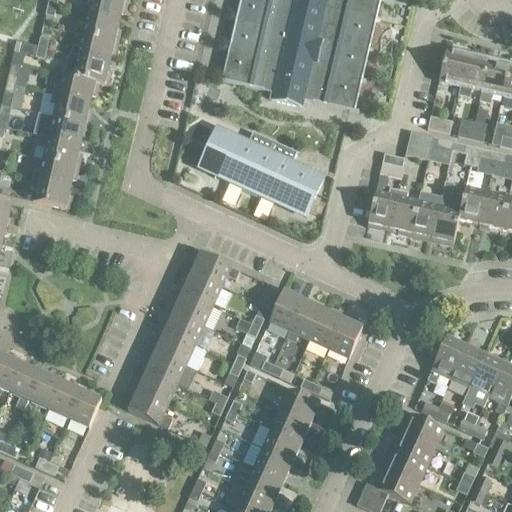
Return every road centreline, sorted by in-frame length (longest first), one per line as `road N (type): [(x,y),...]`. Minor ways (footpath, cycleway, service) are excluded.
road 1 (residential): [(327,272),(352,163),(395,131),(418,29),(462,0)]
road 2 (residential): [(64,511),(174,255)]
road 3 (residential): [(195,212),(137,185),(178,0)]
road 4 (residential): [(410,315),(322,511)]
road 5 (residential): [(174,255),(23,220)]
road 6 (residential): [(327,272),(195,212)]
